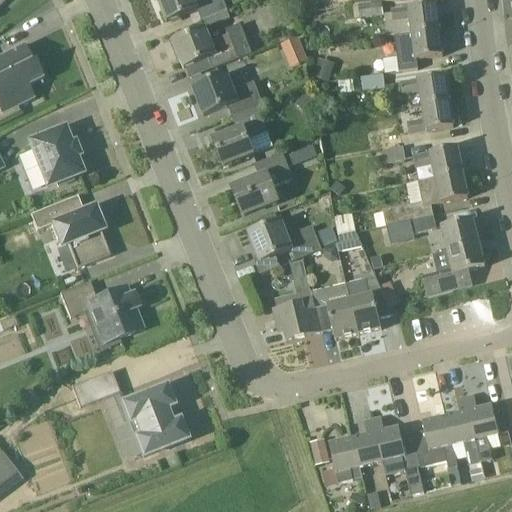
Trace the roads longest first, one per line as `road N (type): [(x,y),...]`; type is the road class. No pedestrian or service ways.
road 1 (residential): [(511,336),(291,386),(263,382),(246,364),(98,0)]
road 2 (residential): [(511,201),(480,0)]
